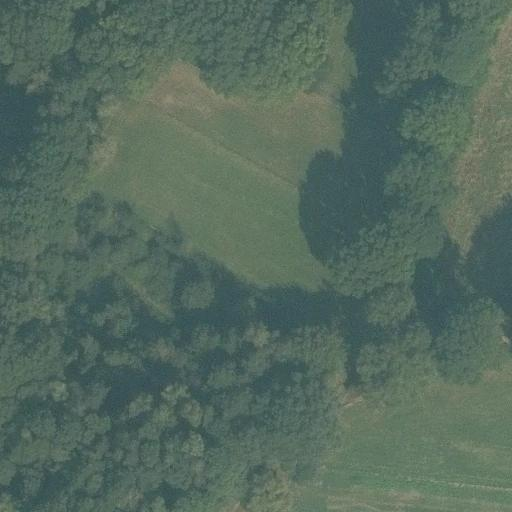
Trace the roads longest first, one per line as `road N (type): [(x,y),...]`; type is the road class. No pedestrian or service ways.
road 1 (track): [(450,0),(448,37),(406,191),(350,363)]
road 2 (track): [(350,363),(314,392),(224,511)]
road 3 (track): [(350,363),(511,316)]
